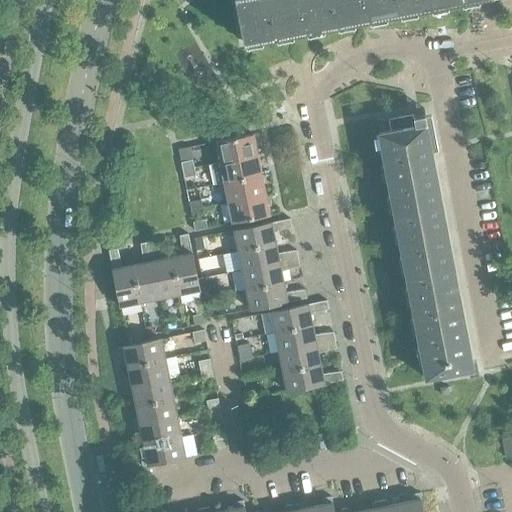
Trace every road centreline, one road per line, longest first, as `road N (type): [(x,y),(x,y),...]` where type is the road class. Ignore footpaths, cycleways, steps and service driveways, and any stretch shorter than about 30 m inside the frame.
road 1 (tertiary): [(91,511),(60,323),(74,148),(103,0)]
road 2 (tertiary): [(46,0),(8,236),(13,349),(43,511)]
road 3 (residential): [(399,436),(372,404),(313,95),(332,67),(354,58),(438,53)]
road 4 (residential): [(494,367),(438,53)]
road 5 (residential): [(246,459),(261,475),(384,453),(399,436)]
road 6 (residential): [(246,459),(217,317)]
